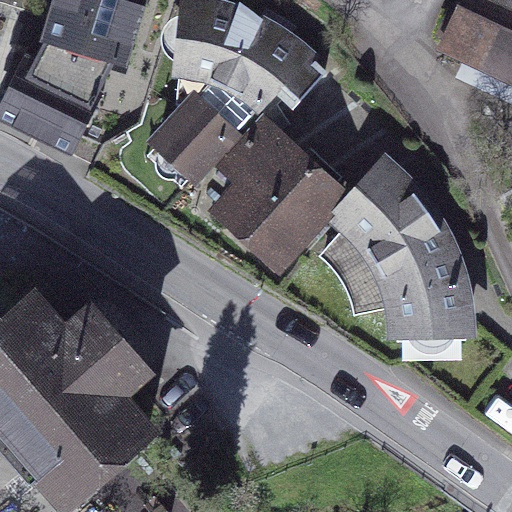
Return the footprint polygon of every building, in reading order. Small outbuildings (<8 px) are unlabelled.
[(128,69),(150,0),(55,0),(45,38),(2,118),(72,159),(128,69)] [(189,0),(186,7),(183,44),(176,100),(220,144),(229,128),(256,117),(283,132),(317,68),(259,18),(225,0),(189,0)] [(511,0),(452,0),(439,28),(511,68),(511,0)] [(166,97),(106,152),(152,202),(213,147),(166,97)] [(408,124),(348,214),(328,241),(374,291),(400,285),(421,347),(503,322),(462,199),(408,124)] [(246,125),(165,217),(240,282),(321,190),(246,125)] [(30,292),(0,315),(0,454),(44,511),(59,511),(148,443),(114,399),(146,374),(81,291),(49,315),(30,292)]
